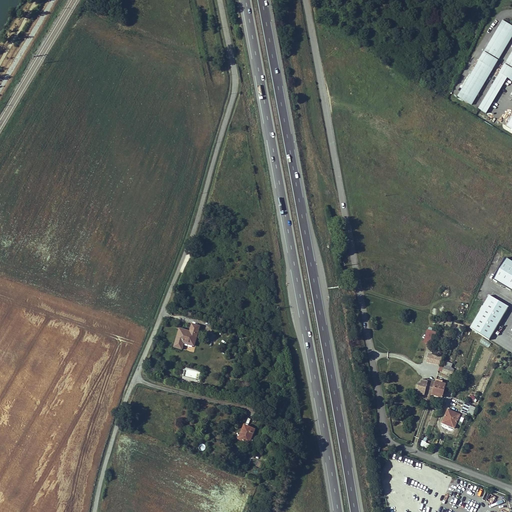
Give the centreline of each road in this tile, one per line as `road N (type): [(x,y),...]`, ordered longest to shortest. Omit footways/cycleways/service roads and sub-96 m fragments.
road 1 (unclassified): [(511,488),(393,442),(384,430),(307,0)]
road 2 (motorway): [(354,511),(261,0)]
road 3 (motorway): [(245,0),(337,511)]
road 4 (unclassified): [(134,377),(191,237),(233,91),(219,0)]
road 5 (unknown): [(384,430),(365,425),(356,395),(323,162),(329,123)]
road 6 (unclassified): [(92,511),(134,377)]
